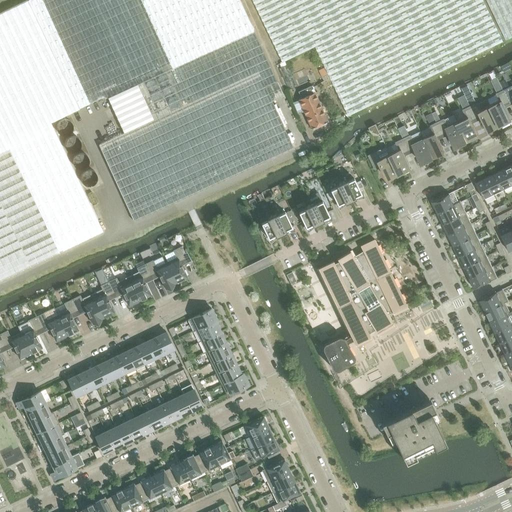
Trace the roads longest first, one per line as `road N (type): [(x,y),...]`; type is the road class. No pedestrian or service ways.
road 1 (residential): [(277,389),(20,511)]
road 2 (residential): [(0,391),(223,284)]
road 3 (residential): [(487,363),(407,195)]
road 4 (residential): [(407,195),(275,257)]
road 5 (residential): [(277,389),(336,511)]
road 6 (residential): [(487,363),(371,419)]
